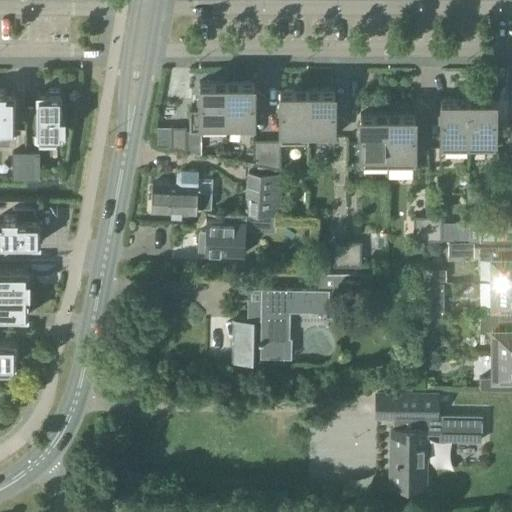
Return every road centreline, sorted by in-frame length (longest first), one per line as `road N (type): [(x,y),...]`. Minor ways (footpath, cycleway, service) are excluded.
road 1 (tertiary): [(0,489),(44,458),(71,411),(141,55)]
road 2 (residential): [(141,55),(511,53)]
road 3 (residential): [(511,9),(147,8)]
road 4 (residential): [(147,8),(0,10)]
road 5 (residential): [(0,55),(141,55)]
